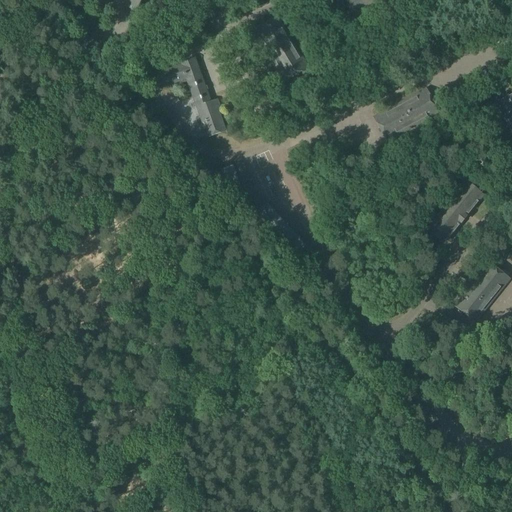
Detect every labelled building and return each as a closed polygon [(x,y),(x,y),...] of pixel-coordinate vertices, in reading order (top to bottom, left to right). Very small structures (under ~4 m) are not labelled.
[(140,0),(110,0),(135,11),(140,0)] [(345,0),(354,19),(355,18),(390,0),(345,0)] [(278,18),(278,17),(254,31),(284,82),(308,68),(308,67),(307,68),(277,18),(278,18)] [(211,103),(198,69),(194,59),(181,64),(181,66),(156,75),(161,88),(181,81),(182,84),(187,82),(197,109),(198,109),(203,123),(201,123),(204,132),(206,131),(207,135),(208,137),(224,131),(221,123),(217,111),(220,110),(216,101),(211,103)] [(425,90),(396,107),(375,118),(374,117),(374,118),(387,142),(388,142),(387,141),(438,113),(438,114),(439,114),(425,89),(425,90)] [(497,105),(511,133),(511,95),(495,105),(496,105),(497,105)] [(245,209),(279,247),(290,260),(305,246),(267,204),(262,208),(256,201),(242,164),(232,168),(232,167),(231,167),(245,204),(245,209)] [(465,182),(438,215),(427,229),(444,243),(482,196),(465,182)] [(490,264),(462,298),(455,307),(474,322),(509,279),(490,264)]
